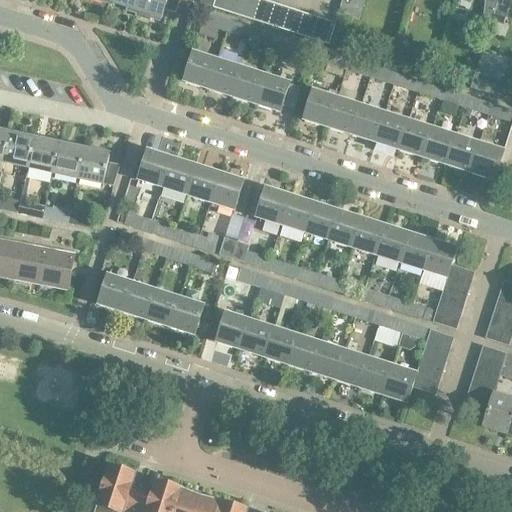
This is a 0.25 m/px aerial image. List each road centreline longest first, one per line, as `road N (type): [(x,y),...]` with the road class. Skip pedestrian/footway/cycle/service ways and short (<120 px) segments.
road 1 (residential): [(511,233),(134,114)]
road 2 (residential): [(511,475),(209,377)]
road 3 (residential): [(209,377),(179,455),(334,511)]
road 4 (residential): [(209,377),(0,319)]
road 5 (residential): [(134,114),(117,106),(84,52),(64,36),(0,16)]
road 6 (residential): [(134,114),(116,125),(0,101)]
